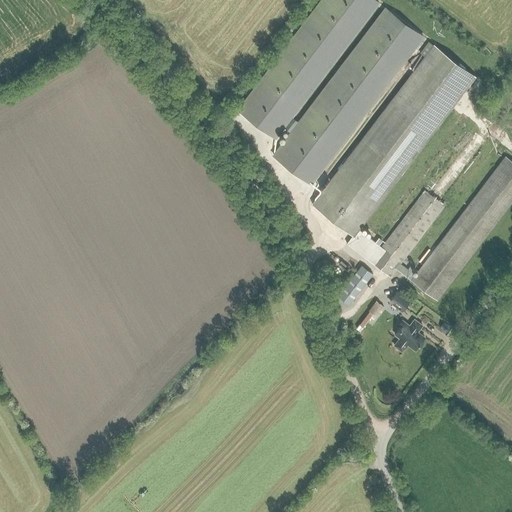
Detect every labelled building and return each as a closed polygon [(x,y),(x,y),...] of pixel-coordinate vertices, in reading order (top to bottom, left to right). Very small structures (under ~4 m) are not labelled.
[(275,138),(378,2),(375,0),(321,0),(238,110),(275,138)] [(386,8),(274,156),(310,184),(423,36),(386,8)] [(425,57),(312,204),(352,235),(346,243),(370,261),(389,276),(395,268),(412,281),(437,300),(511,200),(511,160),(506,156),(424,265),(416,275),(400,263),(408,252),(444,205),(425,190),(381,247),(358,230),(476,76),(435,45),(434,46),(428,41),(419,53),(425,57)] [(341,57),(345,60),(357,45),(353,42),(341,57)] [(373,274),(361,266),(338,296),(350,305),(373,274)] [(410,301),(397,291),(389,302),(402,312),(410,301)] [(374,319),(383,308),(374,302),(360,321),(365,325),(371,317),(374,319)] [(400,338),(394,345),(402,351),(408,344),(415,350),(416,348),(418,348),(421,344),(421,342),(425,337),(418,332),(422,325),(415,319),(410,325),(405,322),(395,334),(400,338)] [(446,332),(450,326),(444,322),(440,327),(446,332)]
